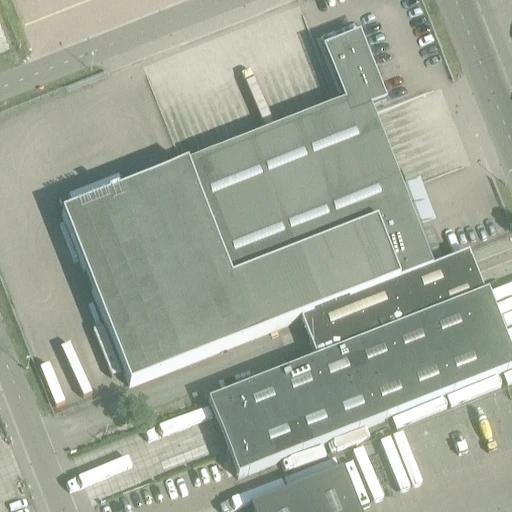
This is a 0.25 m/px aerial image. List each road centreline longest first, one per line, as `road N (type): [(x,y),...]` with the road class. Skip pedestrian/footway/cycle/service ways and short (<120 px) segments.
road 1 (unclassified): [(0,94),(234,0)]
road 2 (unclassified): [(0,356),(60,511)]
road 3 (unclassified): [(511,148),(452,0)]
